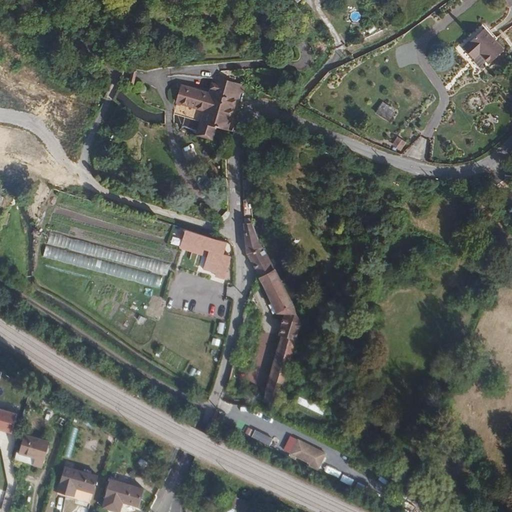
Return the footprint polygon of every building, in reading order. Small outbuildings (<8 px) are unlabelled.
[(461,46),(482,69),(504,48),(483,25),(461,46)] [(213,75),(230,82),(240,84),(240,82),(214,74),(213,75)] [(203,108),(199,121),(215,126),(227,129),(236,97),(240,84),(230,82),(213,75),(208,92),(180,84),(175,100),(203,108)] [(243,99),(248,85),(240,84),(236,97),(243,99)] [(215,126),(199,121),(198,129),(198,130),(197,130),(213,135),(213,134),(213,132),(214,130),(215,126)] [(484,200),(479,205),(488,213),(493,208),(484,200)] [(254,228),(251,220),(244,220),(246,250),(275,310),(284,311),(278,334),(281,334),(262,399),(278,405),(299,321),(293,310),(292,304),(267,255),(259,240),(254,228)] [(226,241),(182,227),(180,231),(185,232),(182,240),(209,248),(204,264),(217,270),(223,252),(226,241)] [(223,252),(217,270),(224,272),(229,255),(223,252)] [(0,428),(11,431),(16,412),(0,407),(0,428)] [(24,435),(19,452),(35,457),(34,463),(43,466),(49,442),(24,435)] [(290,435),(282,451),(318,470),(326,454),(290,435)] [(35,457),(19,452),(17,459),(34,463),(35,457)] [(65,465),(57,492),(72,496),(75,486),(94,492),(99,476),(65,465)] [(107,496),(103,507),(119,511),(123,501),(140,506),(145,490),(110,479),(105,496),(107,496)] [(229,509),(237,511),(248,511),(252,504),(235,497),(229,509)]
